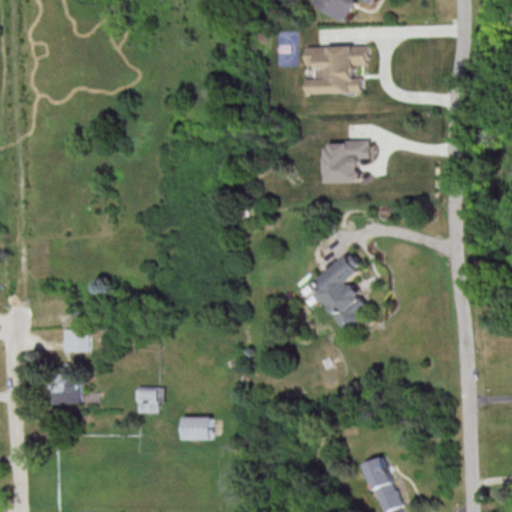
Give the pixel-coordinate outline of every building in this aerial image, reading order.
[(375,0),(316,0),(314,4),(348,21),(357,0),(365,0),(373,4),(375,0)] [(308,46),(308,64),(317,64),(318,77),(307,78),(307,93),(364,91),(364,76),(356,77),(356,65),(371,64),(370,44),(308,46)] [(326,182),(362,182),(362,158),(373,158),(373,141),(326,141),(326,182)] [(348,331),(367,317),(363,312),(371,306),(361,293),(362,292),(351,279),(367,267),(357,253),(314,287),(348,331)] [(68,328),(68,351),(93,350),(92,328),(68,328)] [(55,404),(84,402),(83,382),(74,382),(73,377),(54,378),(55,404)] [(161,412),(161,386),(140,385),(140,412),(161,412)] [(215,439),(215,416),(186,416),(186,439),(215,439)] [(367,463),(386,511),(387,511),(405,505),(386,456),(367,463)]
